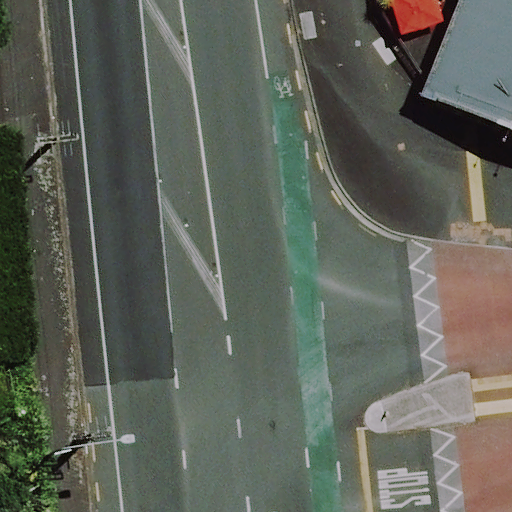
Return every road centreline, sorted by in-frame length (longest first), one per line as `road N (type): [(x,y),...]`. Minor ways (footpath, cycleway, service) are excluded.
road 1 (secondary): [(155,0),(186,288),(244,438)]
road 2 (tertiary): [(244,438),(511,404)]
